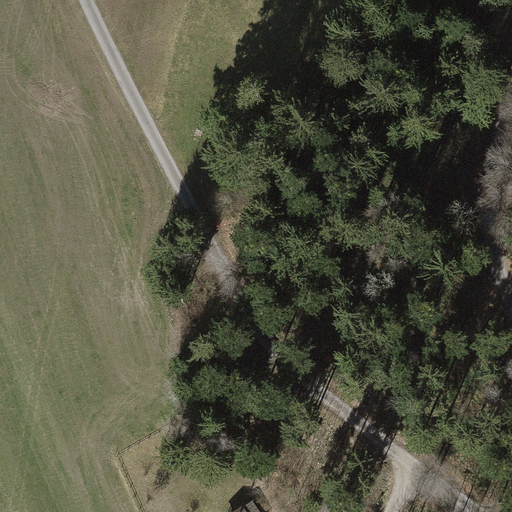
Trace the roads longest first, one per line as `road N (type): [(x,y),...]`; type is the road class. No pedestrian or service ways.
road 1 (unclassified): [(391,511),(415,466),(315,384),(231,279),(86,0)]
road 2 (track): [(511,92),(488,189),(490,239),(511,309)]
